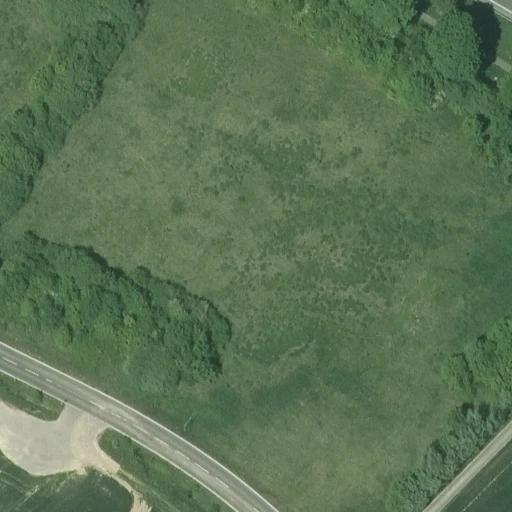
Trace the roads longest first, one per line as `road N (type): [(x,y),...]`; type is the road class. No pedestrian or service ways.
road 1 (tertiary): [(0,357),(136,428),(255,511)]
road 2 (track): [(0,412),(127,479),(170,511)]
